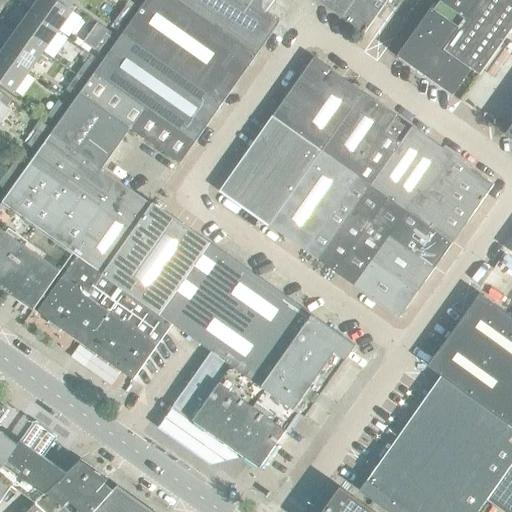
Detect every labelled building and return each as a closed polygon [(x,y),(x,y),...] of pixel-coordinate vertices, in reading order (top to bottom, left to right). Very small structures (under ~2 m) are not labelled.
[(39,0),(31,11),(59,31),(74,11),(58,0),(39,0)] [(147,0),(124,33),(224,103),(281,22),(267,12),(274,0),(147,0)] [(317,0),(365,34),(377,16),(381,19),(389,7),(385,5),(388,0),(317,0)] [(467,18),(479,0),(440,0),(399,58),(426,77),(467,18)] [(480,75),(511,30),(511,0),(479,0),(467,18),(426,77),(451,95),(470,68),(480,75)] [(122,26),(133,10),(126,6),(116,21),(122,26)] [(44,52),(59,31),(31,11),(16,32),(44,52)] [(30,72),(44,52),(16,32),(2,52),(30,72)] [(196,142),(224,103),(124,33),(97,71),(196,142)] [(102,54),(112,38),(106,34),(95,49),(102,54)] [(0,81),(15,92),(30,72),(2,52),(0,54),(0,81)] [(323,151),(364,92),(315,57),(273,116),(323,151)] [(83,79),(94,65),(88,60),(77,75),(83,79)] [(181,163),(196,142),(97,71),(82,93),(181,163)] [(73,94),(83,79),(77,75),(67,90),(73,94)] [(395,118),(397,115),(364,92),(323,151),(358,176),(372,186),(402,143),(402,142),(411,130),(395,118)] [(131,129),(81,94),(80,93),(3,202),(78,255),(105,274),(153,204),(102,169),(131,129)] [(54,120),(65,105),(59,101),(48,116),(54,120)] [(270,226),(323,151),(273,116),(221,191),(270,226)] [(407,211),(453,243),(494,184),(454,155),(413,126),(411,130),(402,142),(402,143),(372,186),(407,211)] [(34,149),(45,133),(39,129),(28,145),(34,149)] [(305,251),(341,201),(358,176),(323,151),(270,226),(305,251)] [(16,174),(26,159),(20,155),(10,170),(16,174)] [(0,185),(5,189),(16,174),(10,170),(0,183),(0,185)] [(407,211),(372,186),(358,176),(341,201),(354,210),(390,235),(435,268),(453,243),(407,211)] [(319,260),(354,210),(341,201),(305,251),(319,260)] [(211,243),(210,242),(182,223),(154,203),(153,204),(105,274),(133,294),(161,313),(211,243)] [(73,254),(2,204),(0,206),(0,284),(35,309),(62,270),(73,254)] [(372,261),(390,235),(354,210),(319,260),(400,318),(418,293),(372,261)] [(418,293),(435,268),(390,235),(372,261),(418,293)] [(347,360),(357,346),(211,243),(161,313),(174,323),(212,350),(233,366),(305,416),(345,359),(347,360)] [(133,294),(105,274),(78,255),(62,279),(38,312),(134,379),(174,323),(161,313),(133,294)] [(511,426),(511,316),(481,294),(429,366),(443,376),(443,377),(511,426)] [(233,366),(212,350),(159,427),(211,464),(244,456),(181,411),(199,386),(211,395),(220,383),(221,384),(233,366)] [(305,417),(305,416),(233,366),(221,384),(220,383),(211,395),(199,386),(181,411),(244,456),(260,467),(299,412),(305,417)] [(480,511),(511,466),(511,426),(443,377),(361,491),(390,511),(480,511)] [(0,422),(9,409),(0,402),(0,422)] [(34,422),(22,440),(44,455),(57,437),(34,422)] [(44,455),(22,440),(19,444),(0,430),(0,505),(14,486),(37,503),(68,473),(44,455)] [(37,503),(27,511),(97,511),(120,487),(81,460),(68,473),(37,503)] [(155,511),(120,487),(97,511),(155,511)] [(374,511),(339,487),(321,511),(374,511)]
